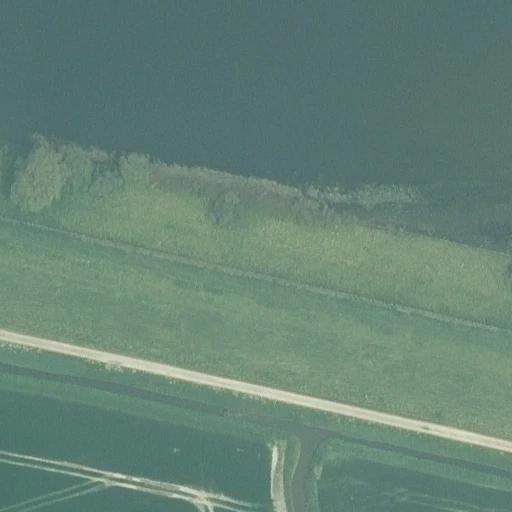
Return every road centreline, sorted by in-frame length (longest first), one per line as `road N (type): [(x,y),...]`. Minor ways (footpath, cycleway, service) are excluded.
road 1 (track): [(511,296),(0,183)]
road 2 (track): [(511,445),(0,333)]
